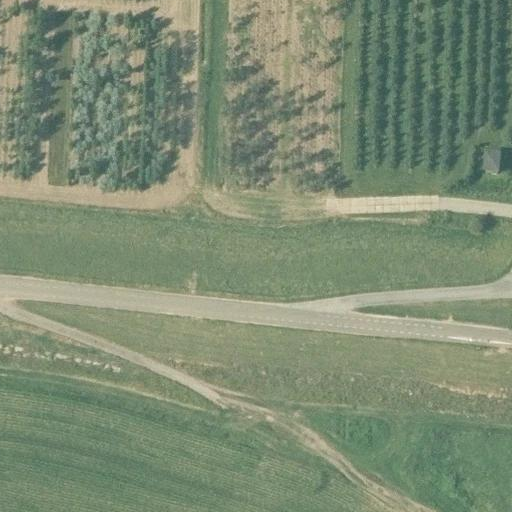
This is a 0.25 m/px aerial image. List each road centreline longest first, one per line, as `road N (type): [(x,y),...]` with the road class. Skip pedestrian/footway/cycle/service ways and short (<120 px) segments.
road 1 (track): [(0,305),(167,372),(408,511)]
road 2 (unclassified): [(283,318),(0,289)]
road 3 (unclassified): [(511,289),(283,318)]
road 4 (unclassified): [(511,342),(283,318)]
road 5 (track): [(511,214),(434,204),(343,207)]
